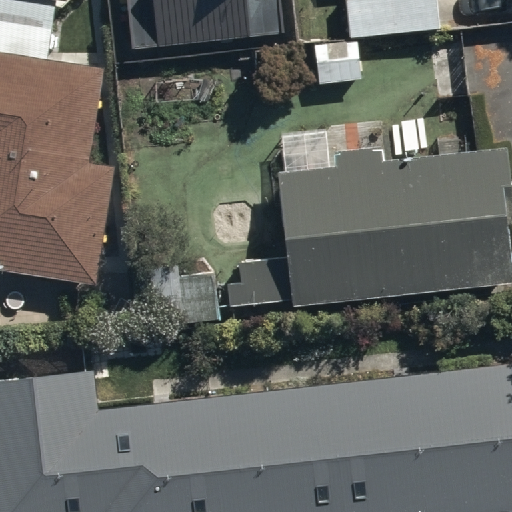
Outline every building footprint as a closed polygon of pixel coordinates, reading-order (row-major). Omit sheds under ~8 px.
[(278,0),(131,0),(143,62),(284,45),(278,0)] [(356,45),(312,48),(315,89),(359,87),(356,45)] [(0,275),(102,291),(121,170),(93,166),(107,74),(0,58),(0,275)] [(273,176),(289,310),(505,285),(489,150),(273,176)] [(511,511),(511,363),(0,413),(0,511),(511,511)]
